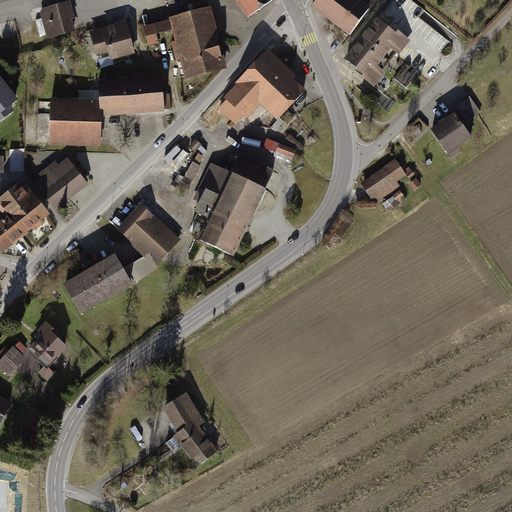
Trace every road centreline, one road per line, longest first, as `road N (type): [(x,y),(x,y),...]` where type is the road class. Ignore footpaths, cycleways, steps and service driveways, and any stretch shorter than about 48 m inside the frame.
road 1 (primary): [(55,487),(58,455),(87,401),(311,231),(345,172)]
road 2 (tertiary): [(32,274),(292,2)]
road 3 (residential): [(345,172),(511,12)]
road 4 (primary): [(345,172),(338,116),(292,2)]
road 5 (residential): [(120,0),(0,5)]
